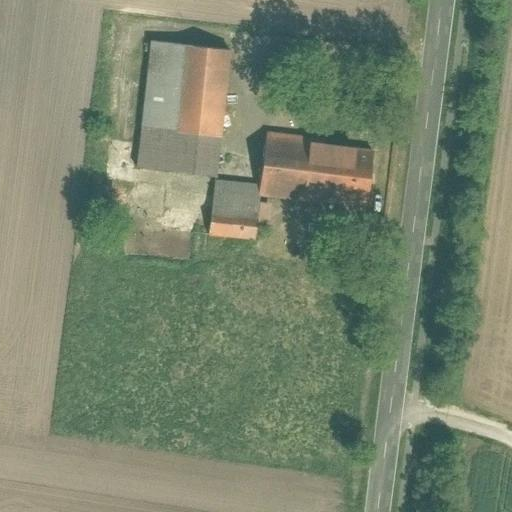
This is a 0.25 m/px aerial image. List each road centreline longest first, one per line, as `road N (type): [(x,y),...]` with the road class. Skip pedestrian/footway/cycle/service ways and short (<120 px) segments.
road 1 (tertiary): [(427,0),(360,511)]
road 2 (track): [(373,394),(511,433)]
